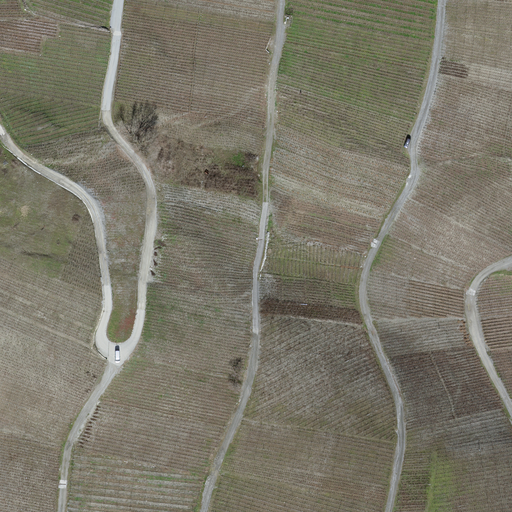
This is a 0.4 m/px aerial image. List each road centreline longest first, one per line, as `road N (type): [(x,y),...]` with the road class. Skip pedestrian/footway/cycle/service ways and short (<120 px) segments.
road 1 (unclassified): [(0,140),(81,203),(98,283),(92,339),(106,355),(121,350),(142,213),(140,183),(101,109),(118,0)]
road 2 (track): [(380,511),(392,414),(354,302),(355,282),(408,170),(436,0)]
road 3 (track): [(196,511),(238,390),(279,0)]
road 4 (track): [(511,427),(473,345),(465,298),(483,271),(511,259)]
road 5 (track): [(52,511),(59,445),(106,355)]
